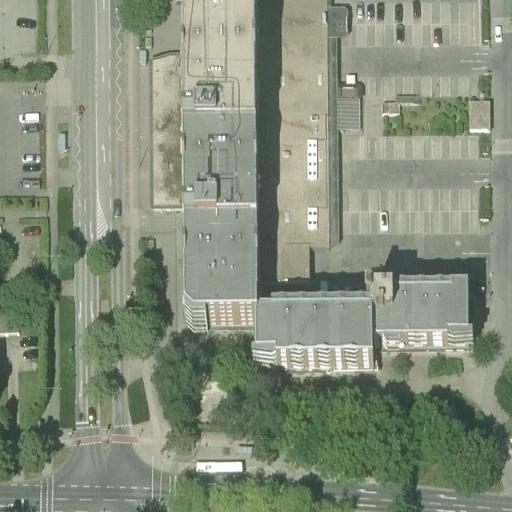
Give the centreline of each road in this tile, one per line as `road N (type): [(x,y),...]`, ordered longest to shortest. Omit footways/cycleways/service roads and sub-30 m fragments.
road 1 (tertiary): [(118,511),(127,481),(122,269),(101,180)]
road 2 (tertiary): [(101,180),(89,232),(98,511)]
road 3 (tertiary): [(102,0),(101,180)]
